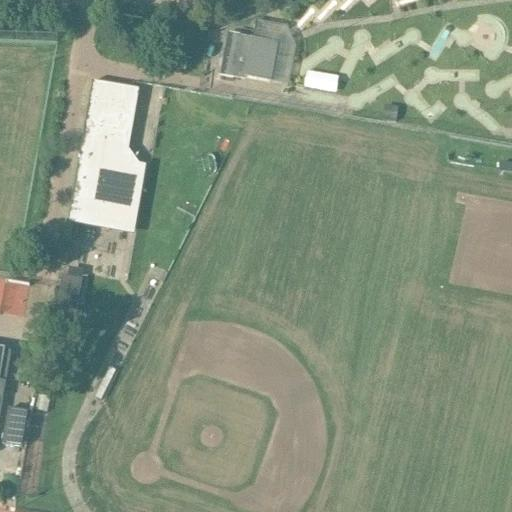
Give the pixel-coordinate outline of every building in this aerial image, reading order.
[(270,83),(277,45),(228,35),(220,77),(232,79),(233,76),(270,83)] [(119,164),(114,156),(122,150),(132,90),(92,83),(79,158),(77,157),(76,162),(78,162),(68,222),(128,232),(138,172),(118,169),(119,164)] [(395,123),(397,109),(386,107),(384,121),(395,123)] [(62,278),(58,301),(78,305),(82,281),(62,278)] [(0,412),(11,353),(0,351),(0,412)] [(30,404),(11,401),(4,436),(24,440),(30,404)]
